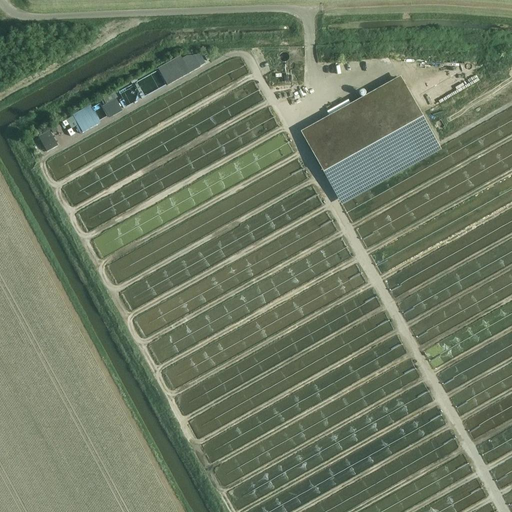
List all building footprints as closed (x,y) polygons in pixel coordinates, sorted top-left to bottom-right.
[(179,57),(157,69),(166,86),(189,74),(199,68),(193,57),(186,57),(181,60),(179,57)] [(422,66),(431,66),(431,58),(422,58),(422,66)] [(399,79),(300,134),(322,174),(421,119),(399,79)] [(335,97),(325,104),(329,109),(339,102),(335,97)] [(115,98),(102,106),(107,116),(108,118),(122,111),(115,98)] [(88,107),(72,116),(72,117),(77,126),(82,134),(98,124),(97,122),(88,107)] [(77,126),(72,117),(66,120),(71,129),(77,126)] [(48,131),(37,137),(42,145),(46,152),(57,146),(48,131)]
